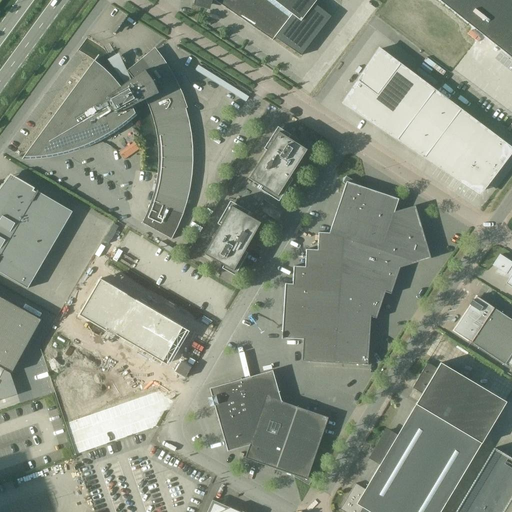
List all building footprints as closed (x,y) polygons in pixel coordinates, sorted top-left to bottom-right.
[(194,0),(194,5),(207,8),(210,9),(212,0),(272,41),(272,40),(274,38),(300,56),(331,17),(314,4),(317,0),(194,0)] [(511,0),(438,0),(511,59),(511,0)] [(189,121),(185,108),(187,108),(183,95),(177,82),(171,70),(163,59),(154,48),(127,71),(134,80),(126,86),(122,89),(118,84),(115,80),(111,76),(107,72),(103,68),(99,65),(95,61),(97,58),(97,57),(94,61),(22,159),(22,160),(24,157),(39,157),(54,155),(69,151),(84,146),(98,140),(111,132),(123,124),(135,114),(131,105),(144,98),(149,108),(152,118),(155,129),(157,139),(158,150),(158,161),(158,171),(157,173),(156,182),(154,193),(150,203),(148,210),(145,217),(142,223),(172,239),(176,231),(179,223),(183,215),(187,202),(190,189),(192,175),(193,162),(192,148),(191,135),(189,121)] [(343,104),(359,114),(479,194),(511,150),(511,149),(379,50),(343,104)] [(232,206),(204,254),(222,264),(235,268),(260,223),(266,214),(257,208),(263,200),(271,206),(289,178),(307,150),(295,143),(290,140),(290,139),(288,139),(277,135),(267,151),(249,179),(232,206)] [(134,142),(119,153),(124,160),(139,149),(134,142)] [(33,191),(34,189),(10,175),(0,188),(0,272),(27,289),(72,212),(38,192),(38,191),(37,190),(36,193),(33,191)] [(377,236),(394,212),(398,199),(360,186),(360,185),(346,177),(343,183),(346,184),(329,233),(377,236)] [(228,179),(220,192),(223,193),(230,180),(228,179)] [(394,212),(377,236),(363,256),(400,268),(423,261),(431,259),(427,246),(415,206),(394,212)] [(377,236),(329,233),(318,233),(317,250),(306,250),(305,267),(294,266),(292,284),(341,287),(346,279),(363,256),(377,236)] [(178,251),(161,241),(158,245),(175,255),(178,251)] [(493,265),(492,265),(497,268),(495,274),(511,279),(511,263),(501,257),(499,256),(500,256),(499,255),(493,265)] [(346,279),(385,292),(391,294),(400,268),(363,256),(346,279)] [(100,279),(79,315),(106,331),(106,330),(162,363),(169,366),(189,331),(183,328),(100,279)] [(329,303),(370,317),(376,319),(385,292),(346,279),(341,287),(329,303)] [(341,287),(292,284),(285,284),(283,308),(324,311),(329,303),(341,287)] [(0,366),(12,373),(41,320),(0,297),(0,366)] [(468,341),(504,365),(511,352),(511,320),(491,307),(482,301),(479,305),(471,300),(468,304),(470,306),(468,309),(453,331),(468,341)] [(324,311),(303,340),(302,361),(357,365),(368,366),(368,359),(370,317),(329,303),(324,311)] [(324,311),(283,308),(282,332),(281,339),(282,339),(282,338),(303,340),(324,311)] [(417,402),(416,404),(365,489),(355,484),(340,509),(344,511),(440,511),(482,443),(506,402),(441,363),(437,368),(428,362),(413,388),(423,394),(418,402),(417,401),(417,402)] [(0,382),(0,400),(18,395),(10,373),(4,370),(0,376),(0,381),(0,382)] [(212,397),(207,398),(210,406),(214,405),(227,452),(249,445),(266,397),(279,393),(276,384),(274,377),(272,371),(209,389),(212,397)] [(249,445),(245,458),(294,475),(293,477),(308,485),(312,480),(308,477),(328,418),(281,402),(279,393),(266,397),(249,445)] [(511,511),(511,458),(494,448),(455,511),(511,511)] [(240,511),(229,507),(229,508),(212,500),(207,511),(240,511)]
